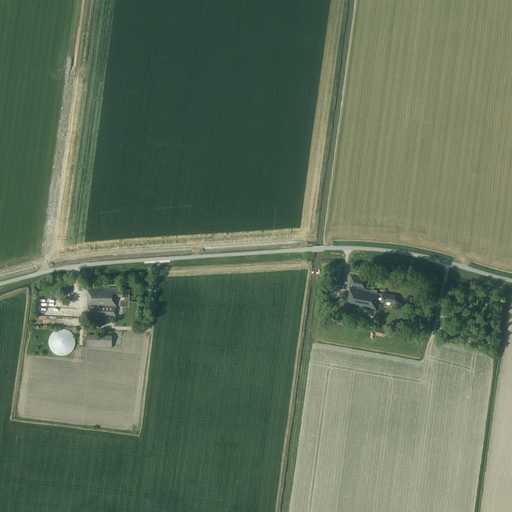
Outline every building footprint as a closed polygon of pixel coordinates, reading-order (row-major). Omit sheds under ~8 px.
[(341,289),(341,268),(332,268),(331,289),(341,289)] [(347,305),(376,311),(377,311),(379,300),(378,300),(379,297),(382,297),(382,301),(387,302),(386,304),(394,306),(394,303),(395,303),(397,295),(383,293),(383,294),(377,293),(378,291),(373,290),(373,291),(365,290),(367,279),(353,276),(347,305)] [(72,281),(62,281),(63,299),(73,299),(72,281)] [(129,290),(126,290),(126,287),(87,287),(87,315),(116,316),(116,297),(129,297),(129,290)] [(51,334),(50,336),(49,337),(49,339),(49,341),(49,343),(49,344),(49,346),(50,348),(51,349),(52,351),(53,352),(55,353),(56,354),(58,355),(60,355),(62,355),(63,355),(65,355),(67,354),(69,354),(70,353),(71,352),(73,350),(74,349),(75,347),(75,345),(75,344),(76,342),(76,340),(75,338),(75,337),(74,335),(73,333),(72,332),(70,331),(69,330),(67,329),(65,329),(64,328),(62,328),(60,329),(58,329),(57,330),(55,330),(53,332),(52,333),(51,334)] [(112,335),(87,334),(86,347),(112,348),(112,335)]
